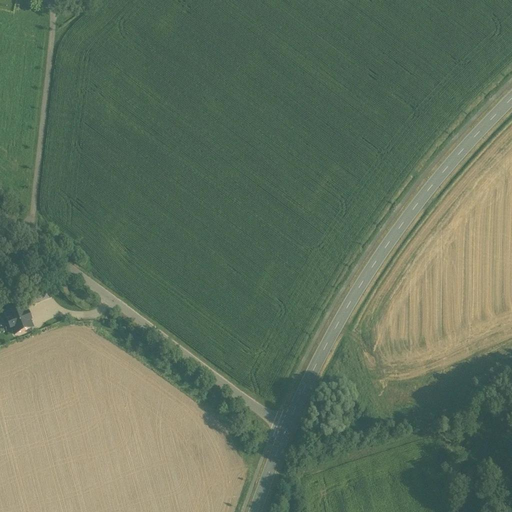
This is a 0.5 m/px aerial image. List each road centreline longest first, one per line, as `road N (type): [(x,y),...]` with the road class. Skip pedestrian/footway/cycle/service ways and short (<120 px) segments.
road 1 (tertiary): [(285,427),(385,245),(511,97)]
road 2 (unclassified): [(0,216),(285,427)]
